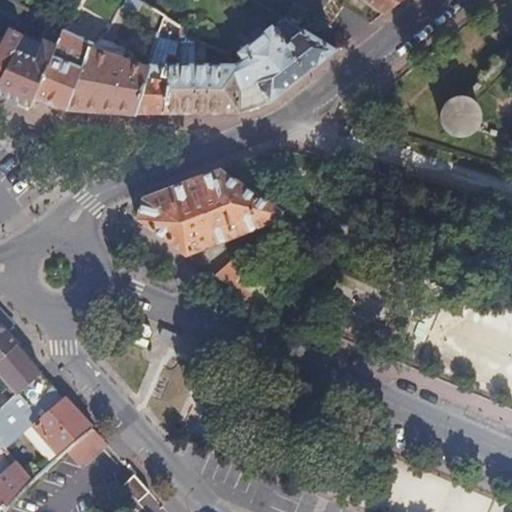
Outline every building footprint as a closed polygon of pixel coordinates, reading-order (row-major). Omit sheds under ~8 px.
[(364,0),(385,14),(402,0),(364,0)] [(51,23),(38,15),(28,32),(42,39),(51,25),(68,33),(73,23),(56,14),(51,23)] [(317,67),(337,52),(286,21),(273,31),(272,30),(240,55),(245,62),(235,69),(234,68),(236,78),(239,114),(252,110),(271,104),(317,67)] [(0,81),(17,52),(26,35),(9,26),(2,40),(0,38),(0,81)] [(32,107),(37,97),(65,38),(56,32),(51,43),(47,42),(36,61),(17,52),(0,81),(0,95),(10,99),(32,107)] [(51,104),(69,112),(93,45),(68,33),(65,38),(37,97),(41,99),(51,104)] [(178,58),(177,67),(195,67),(195,62),(195,41),(181,35),(178,58)] [(98,114),(137,116),(140,100),(142,95),(150,68),(109,55),(110,52),(103,49),(107,42),(101,38),(98,41),(93,45),(69,112),(98,114)] [(479,113),(477,107),(473,101),(467,97),(511,50),(511,44),(510,44),(460,96),(453,96),(447,99),(442,104),(439,110),(437,116),(438,123),(441,129),(446,134),(453,137),(460,138),(466,136),(473,133),(477,127),(479,120),(479,113)] [(150,116),(164,116),(169,84),(162,82),(166,67),(155,67),(156,59),(152,58),(150,68),(142,95),(140,100),(137,116),(150,116)] [(199,115),(239,114),(236,78),(234,68),(204,68),(204,62),(195,62),(195,67),(177,67),(166,67),(162,82),(169,84),(164,116),(199,115)] [(283,214),(219,171),(144,201),(139,220),(160,236),(195,262),(199,257),(197,253),(282,219),(283,214)] [(241,296),(265,306),(293,269),(281,261),(266,280),(235,256),(219,280),(241,296)] [(148,324),(134,319),(127,322),(124,330),(148,339),(151,331),(148,324)] [(32,409),(56,388),(25,353),(19,346),(21,343),(0,321),(0,372),(19,393),(32,409)] [(37,427),(66,401),(56,388),(32,409),(26,415),(37,427)] [(0,427),(20,409),(26,415),(32,409),(19,393),(0,411),(0,427)] [(63,457),(95,429),(73,408),(66,401),(37,427),(63,457)] [(10,508),(35,481),(19,464),(0,479),(0,511),(7,506),(10,508)] [(484,511),(490,495),(410,468),(402,490),(426,498),(421,511),(484,511)] [(141,504),(154,493),(138,476),(125,487),(141,504)]
